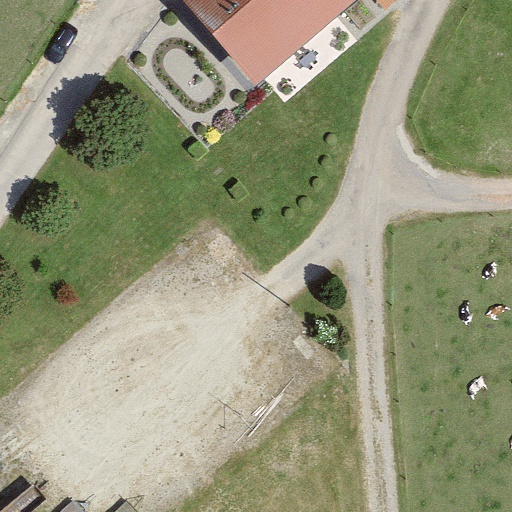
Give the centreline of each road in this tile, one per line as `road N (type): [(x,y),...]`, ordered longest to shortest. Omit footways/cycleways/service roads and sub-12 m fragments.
road 1 (track): [(382,511),(357,228),(424,0)]
road 2 (residential): [(0,191),(128,0)]
